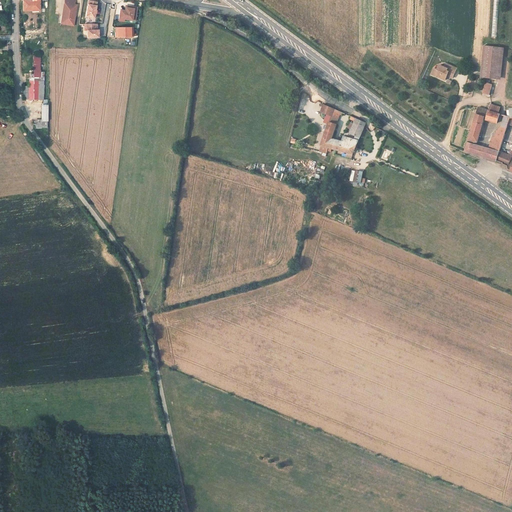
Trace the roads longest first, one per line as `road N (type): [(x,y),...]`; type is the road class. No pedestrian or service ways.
road 1 (unclassified): [(187,511),(138,281),(23,116),(15,0)]
road 2 (primary): [(257,18),(479,185)]
